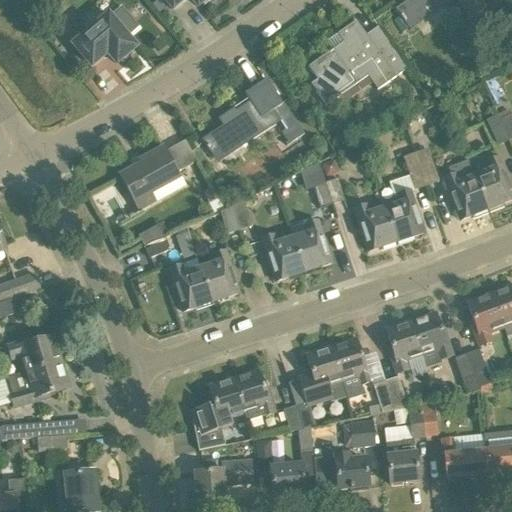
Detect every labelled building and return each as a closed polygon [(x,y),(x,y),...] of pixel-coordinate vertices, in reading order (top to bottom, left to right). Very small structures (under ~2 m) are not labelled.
[(163,0),(172,10),(184,0),(191,0),(197,7),(202,4),(204,6),(211,0),(163,0)] [(451,0),(455,0),(470,20),(487,8),(481,0),(410,0),(396,10),(401,17),(394,22),(402,34),(409,29),(410,32),(439,11),(438,9),(451,0)] [(152,6),(159,15),(165,10),(158,1),(152,6)] [(119,29),(121,27),(112,16),(110,18),(108,16),(73,46),(91,67),(107,54),(116,65),(121,61),(123,63),(133,55),(131,52),(135,48),(119,29)] [(379,28),(367,36),(356,22),(338,35),(345,45),(334,53),(332,50),(328,52),(329,53),(309,68),(318,80),(311,85),(326,106),(368,77),(377,91),(408,70),(379,28)] [(284,105),(283,105),(267,81),(245,95),(253,107),(239,116),(234,109),(220,119),(225,126),(202,141),(212,156),(249,132),(255,140),(282,122),(288,130),(283,133),(290,145),(304,136),(284,105)] [(511,115),(501,121),(510,142),(511,140),(511,115)] [(510,142),(501,121),(498,116),(487,122),(489,127),(499,147),(510,142)] [(348,139),(335,136),(332,147),(346,149),(348,139)] [(180,179),(163,148),(140,161),(142,165),(121,177),(141,211),(158,202),(153,194),(180,179)] [(428,150),(416,154),(427,187),(439,183),(428,150)] [(427,187),(416,154),(404,158),(408,172),(410,177),(414,191),(427,187)] [(475,178),(488,211),(511,201),(511,192),(499,159),(487,164),(490,172),(475,178)] [(326,178),(339,174),(334,162),(322,166),(326,178)] [(475,178),(469,162),(450,170),(453,177),(445,180),(461,222),(488,211),(475,178)] [(338,180),(325,184),(332,206),(345,202),(338,180)] [(332,206),(325,184),(313,188),(320,210),(332,206)] [(212,189),(203,194),(209,205),(218,200),(212,189)] [(424,235),(410,193),(398,197),(401,205),(385,210),(396,244),(424,235)] [(224,211),(218,200),(209,205),(215,215),(224,211)] [(244,203),(232,209),(240,232),(252,228),(244,203)] [(385,210),(369,215),(366,207),(354,210),(368,253),(396,244),(385,210)] [(240,232),(232,209),(220,214),(227,236),(240,232)] [(317,223),(307,226),(309,235),(293,240),(304,274),(332,265),(317,223)] [(162,224),(139,237),(145,248),(165,239),(169,237),(162,224)] [(188,234),(176,238),(180,249),(191,245),(188,234)] [(304,274),(293,240),(277,246),(274,237),(262,241),(276,283),(304,274)] [(150,260),(171,251),(165,239),(145,248),(150,260)] [(225,253),(214,257),(217,265),(200,270),(211,304),(239,295),(225,253)] [(211,304),(200,270),(185,275),(182,267),(170,271),(184,313),(211,304)] [(12,300),(21,297),(40,290),(35,275),(0,287),(0,304),(12,300)] [(511,287),(491,296),(504,329),(511,325),(511,287)] [(504,329),(491,296),(467,305),(477,329),(474,330),(480,347),(491,343),(488,335),(504,329)] [(0,319),(17,314),(12,300),(0,304),(0,319)] [(435,315),(411,324),(422,357),(437,351),(440,360),(452,356),(446,340),(443,341),(435,315)] [(411,324),(386,332),(395,357),(391,358),(396,374),(408,370),(406,362),(422,357),(411,324)] [(54,338),(27,346),(26,343),(9,348),(12,360),(21,358),(26,374),(61,363),(54,338)] [(360,386),(369,383),(363,364),(356,341),(331,349),(341,383),(342,382),(348,403),(364,398),(360,386)] [(341,383),(331,349),(306,357),(313,377),(289,385),(296,407),(303,430),(304,431),(316,428),(310,409),(334,401),(328,387),(341,383)] [(467,356),(479,390),(492,385),(479,351),(467,356)] [(467,356),(455,360),(467,394),(479,390),(467,356)] [(42,397),(69,390),(61,363),(26,374),(4,380),(13,409),(25,405),(43,400),(42,397)] [(270,396),(266,397),(259,373),(234,381),(244,415),(245,414),(247,423),(275,414),(270,396)] [(394,412),(408,409),(398,378),(385,383),(394,412)] [(244,415),(234,381),(209,388),(215,408),(206,411),(205,408),(192,412),(195,420),(193,421),(199,452),(226,447),(222,431),(233,427),(231,419),(244,415)] [(382,415),(394,412),(385,383),(383,383),(373,386),(382,415)] [(421,407),(425,440),(438,438),(434,403),(421,407)] [(296,407),(284,411),(291,434),(298,432),(303,430),(296,407)] [(416,455),(414,455),(413,441),(425,440),(421,407),(408,410),(409,428),(384,430),(390,486),(419,483),(416,455)] [(374,422),(349,425),(352,450),(376,448),(374,422)] [(65,423),(3,428),(0,430),(0,439),(0,442),(37,439),(66,437),(65,423)] [(301,456),(313,455),(311,430),(304,431),(298,432),(301,456)] [(486,452),(485,452),(484,436),(442,441),(446,480),(470,477),(471,480),(489,478),(486,452)] [(38,454),(67,451),(66,437),(37,439),(38,454)] [(7,445),(6,452),(12,457),(19,454),(20,446),(14,442),(7,445)] [(267,453),(271,449),(270,442),(256,443),(257,453),(267,453)] [(511,448),(511,449),(487,452),(486,452),(489,478),(505,477),(505,474),(511,472),(511,448)] [(366,461),(349,463),(348,457),(335,458),(314,460),(316,477),(317,492),(338,490),(338,492),(350,490),(350,492),(353,492),(353,490),(368,489),(366,461)] [(253,462),(238,463),(221,464),(222,472),(196,474),(195,474),(197,505),(199,505),(198,504),(224,501),(224,502),(225,502),(224,487),(254,485),(253,462)] [(305,495),(302,467),(270,470),(273,498),(305,495)] [(97,511),(94,473),(64,476),(67,511),(97,511)] [(7,482),(9,493),(0,493),(0,511),(27,511),(28,491),(26,491),(25,480),(7,482)]
